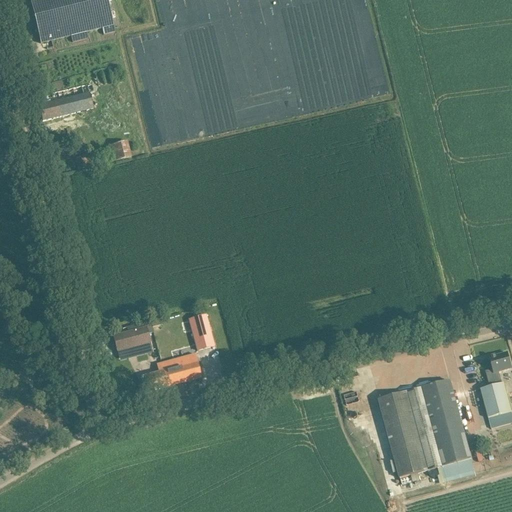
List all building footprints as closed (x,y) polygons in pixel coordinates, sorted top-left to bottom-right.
[(115,33),(107,0),(30,0),(41,44),(71,37),(72,43),(87,39),(85,33),(103,29),(104,35),(115,33)] [(88,86),(87,85),(52,94),(54,103),(39,106),(43,122),(94,109),(90,94),(94,93),(92,85),(88,86)] [(66,129),(78,170),(87,168),(82,148),(78,149),(76,143),(80,142),(75,126),(66,129)] [(110,163),(132,158),(128,143),(107,148),(110,163)] [(198,351),(214,347),(206,316),(189,320),(198,351)] [(128,333),(113,337),(117,353),(117,352),(150,344),(151,343),(148,335),(145,323),(126,328),(128,333)] [(499,356),(490,359),(493,370),(486,372),(486,376),(490,388),(481,390),(489,419),(511,413),(504,384),(502,384),(499,373),(503,372),(511,369),(508,354),(499,356)] [(144,377),(149,393),(202,378),(195,355),(157,365),(159,373),(144,377)] [(475,472),(472,460),(450,382),(379,401),(400,480),(441,469),(444,480),(475,472)]
